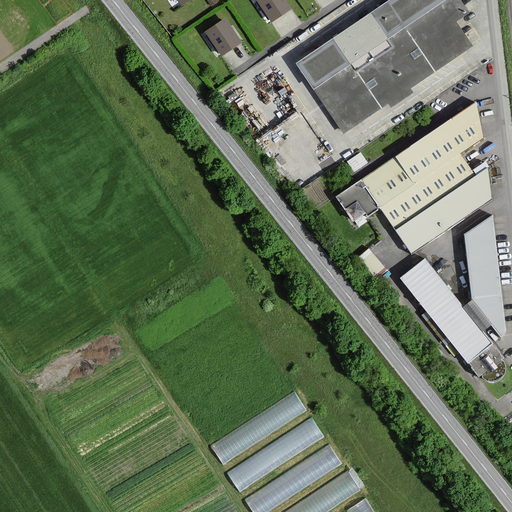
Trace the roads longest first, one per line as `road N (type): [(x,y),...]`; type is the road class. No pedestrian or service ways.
road 1 (primary): [(112,0),(511,502)]
road 2 (unclassified): [(494,0),(511,151)]
